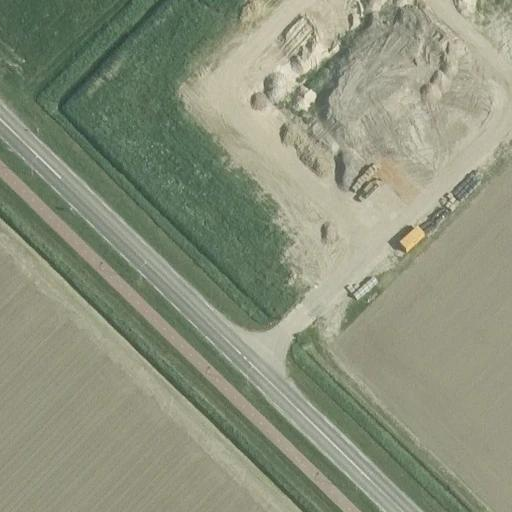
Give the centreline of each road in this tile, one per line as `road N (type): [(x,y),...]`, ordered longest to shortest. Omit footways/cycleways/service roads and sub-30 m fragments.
road 1 (tertiary): [(406,511),(0,116)]
road 2 (track): [(254,363),(309,321),(511,122)]
